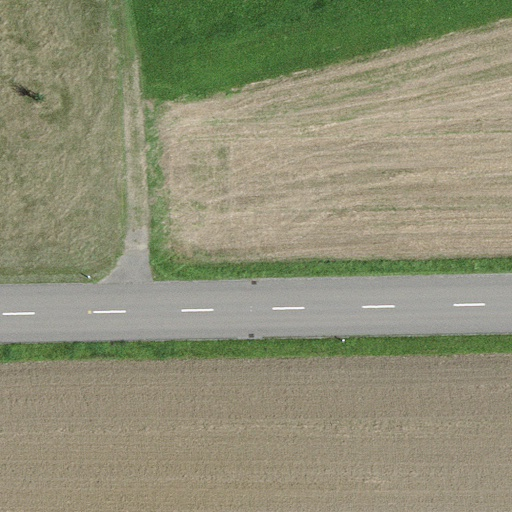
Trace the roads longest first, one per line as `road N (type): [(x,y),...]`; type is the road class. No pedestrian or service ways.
road 1 (tertiary): [(511,304),(0,314)]
road 2 (track): [(129,0),(141,311)]
